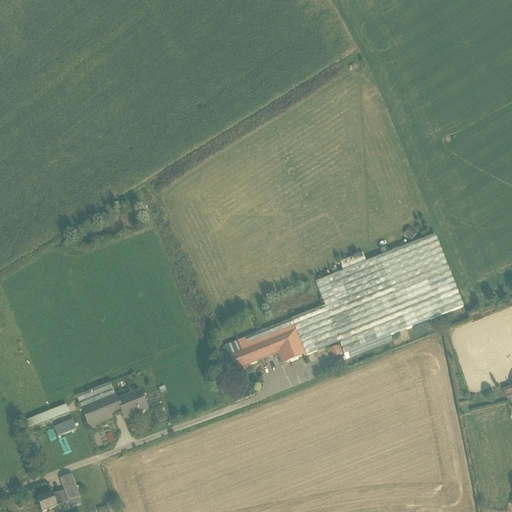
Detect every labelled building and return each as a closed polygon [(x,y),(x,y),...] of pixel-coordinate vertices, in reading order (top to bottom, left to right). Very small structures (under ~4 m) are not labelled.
[(242,352),(229,357),(236,375),(250,369),(249,369),(248,366),(278,354),(282,364),(305,355),(305,356),(328,347),(339,343),(344,355),(463,308),(435,235),(366,263),(362,254),(340,263),(344,272),(313,284),(324,310),(239,343),(242,352)] [(505,396),(511,393),(511,386),(502,390),(505,396)] [(115,396),(82,410),(90,428),(122,415),(124,420),(147,410),(140,391),(117,400),(116,396),(115,396)] [(27,429),(69,413),(66,405),(24,421),(27,429)] [(72,421),(54,428),(57,437),(76,430),(72,421)] [(32,435),(24,439),(35,466),(44,463),(32,435)] [(72,475),(60,479),(64,491),(52,495),(37,501),(41,511),(44,511),(56,508),(56,507),(62,505),(62,504),(80,497),(72,475)]
